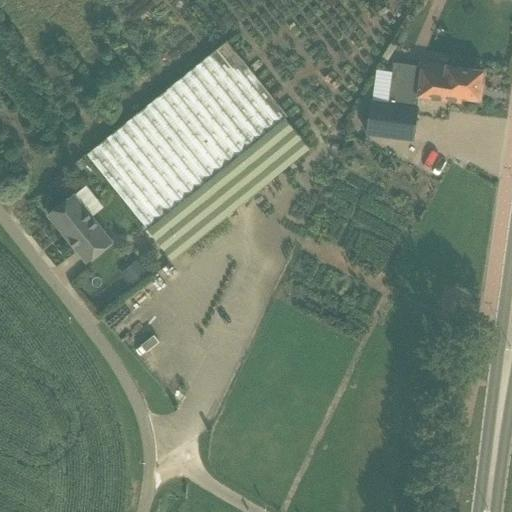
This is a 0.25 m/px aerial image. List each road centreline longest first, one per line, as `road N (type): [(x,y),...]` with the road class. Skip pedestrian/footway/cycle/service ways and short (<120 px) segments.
road 1 (unclassified): [(157,454),(131,387),(0,216)]
road 2 (primary): [(511,254),(478,511)]
